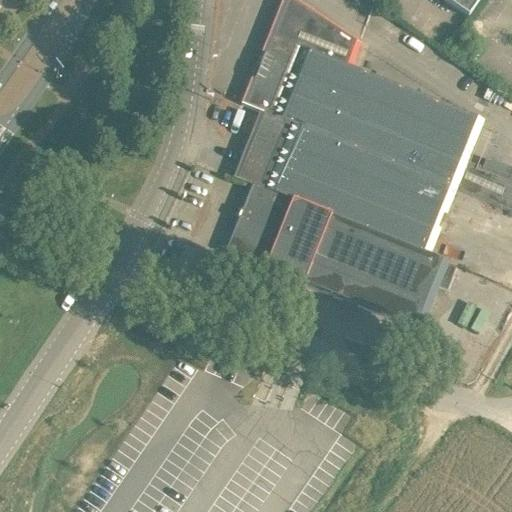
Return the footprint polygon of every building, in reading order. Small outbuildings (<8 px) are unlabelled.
[(283,0),(241,106),(259,114),(260,113),(453,191),(511,214),(511,171),(485,161),(481,171),(464,164),(481,122),(350,70),(359,46),(288,0),(283,0)] [(438,0),(467,19),(480,0),(438,0)] [(260,113),(259,114),(233,181),(251,188),(252,187),(426,258),(427,256),(453,191),(260,113)] [(445,263),(427,256),(426,258),(252,187),(251,188),(225,255),(417,332),(445,263)] [(437,289),(447,293),(456,269),(446,265),(437,289)]
